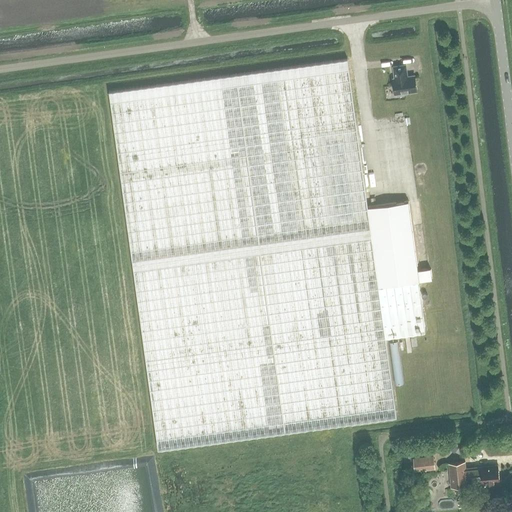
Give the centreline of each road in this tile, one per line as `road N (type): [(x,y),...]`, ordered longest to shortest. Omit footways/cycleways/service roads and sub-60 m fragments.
road 1 (unclassified): [(0,71),(496,2)]
road 2 (tertiary): [(511,130),(496,2)]
